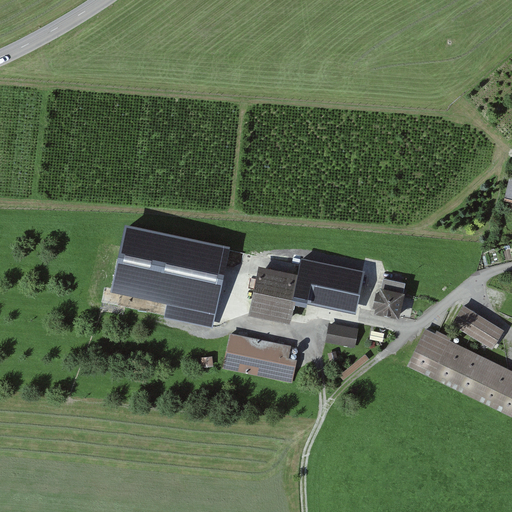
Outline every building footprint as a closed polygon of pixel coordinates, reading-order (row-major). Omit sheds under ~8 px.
[(164,316),(213,326),(231,242),(125,219),(110,289),(167,301),(164,316)] [(301,273),(265,264),(253,314),(295,323),(302,295),(309,297),(308,302),(355,314),(364,277),(304,263),(301,273)] [(409,292),(383,287),(377,313),(403,318),(409,292)] [(507,331),(468,306),(455,324),(495,350),(507,331)] [(359,327),(329,322),(326,343),(356,348),(359,327)] [(511,367),(429,329),(411,366),(511,413),(511,367)] [(222,368),(292,383),(298,358),(286,355),(288,343),(230,331),(222,368)] [(202,366),(214,365),(213,355),(201,356),(202,366)]
